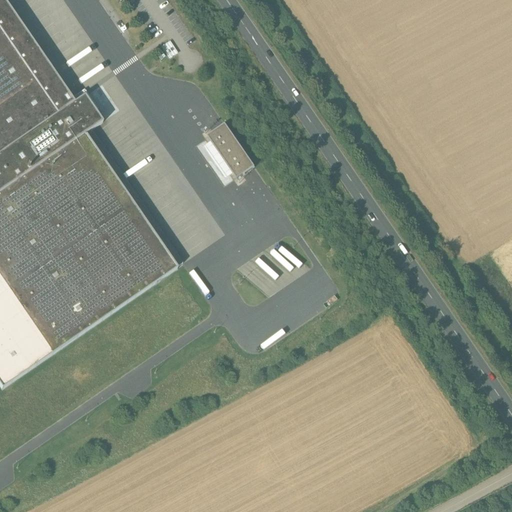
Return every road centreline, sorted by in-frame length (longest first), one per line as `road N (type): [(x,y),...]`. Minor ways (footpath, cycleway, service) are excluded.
road 1 (primary): [(511,412),(227,0)]
road 2 (track): [(511,364),(259,0)]
